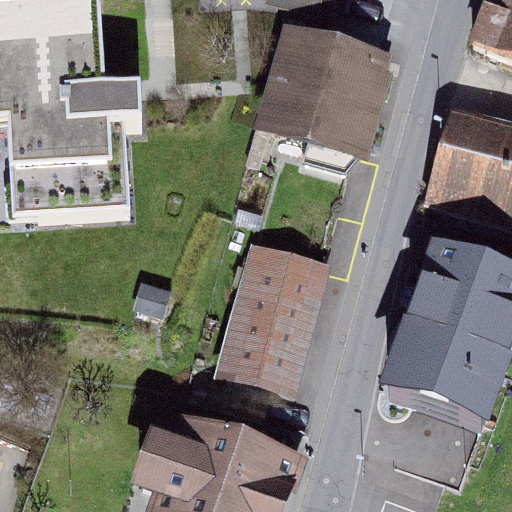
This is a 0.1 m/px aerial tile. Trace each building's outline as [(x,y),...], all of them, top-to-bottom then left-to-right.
[(0,0),(0,37),(14,252),(142,244),(136,160),(161,159),(158,125),(128,127),(119,0),(0,0)] [(511,0),(499,0),(482,57),(511,66),(511,0)] [(371,77),(291,60),(270,157),(350,174),(371,77)] [(511,144),(447,126),(424,210),(511,234),(511,144)] [(511,355),(511,295),(446,269),(404,376),(490,410),(511,355)] [(346,297),(259,275),(230,394),(317,416),(346,297)] [(288,511),(297,486),(178,445),(155,511),(288,511)]
